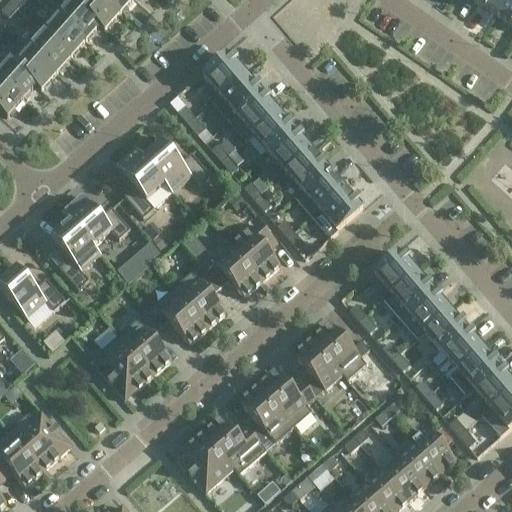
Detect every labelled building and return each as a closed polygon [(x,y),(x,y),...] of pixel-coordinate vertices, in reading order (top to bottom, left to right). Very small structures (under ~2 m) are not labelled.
[(21,0),(14,0),(9,5),(17,12),(25,3),(21,0)] [(104,34),(120,16),(101,0),(83,0),(78,6),(73,1),(72,2),(100,28),(99,29),(104,34)] [(101,0),(120,16),(134,0),(133,0),(101,0)] [(498,20),(511,0),(480,0),(477,6),(498,20)] [(511,29),(511,0),(498,20),(511,29)] [(85,44),(99,29),(100,28),(72,2),(57,19),(85,44)] [(9,21),(17,12),(9,5),(1,14),(9,21)] [(71,60),(85,44),(57,19),(43,34),(38,30),(37,30),(71,60)] [(56,76),(71,60),(37,30),(23,47),(56,76)] [(56,76),(23,47),(19,43),(5,59),(36,88),(35,89),(41,94),(42,92),(56,76)] [(202,80),(220,100),(247,77),(236,65),(238,64),(234,60),(233,61),(229,57),(202,80)] [(23,103),(35,89),(36,88),(5,59),(3,58),(0,60),(0,83),(22,104),(23,103)] [(229,125),(263,96),(247,77),(220,100),(212,106),(229,125)] [(0,114),(7,121),(22,104),(0,83),(0,114)] [(279,115),(263,96),(229,125),(245,144),(279,115)] [(178,116),(188,128),(195,121),(185,110),(178,116)] [(296,134),(279,115),(245,144),(246,145),(253,139),(269,157),(296,134)] [(205,133),(195,121),(188,128),(198,139),(205,133)] [(285,176),(312,153),(296,134),(269,157),(285,176)] [(135,152),(134,152),(173,196),(191,180),(199,189),(210,179),(191,158),(180,167),(161,144),(143,160),(135,152)] [(211,154),(221,166),(228,159),(218,148),(211,154)] [(173,196),(134,152),(115,169),(135,191),(124,200),(143,222),(154,213),(146,204),(164,188),(172,197),(173,196)] [(295,201),(329,172),(312,153),(285,176),(301,195),(294,201),(295,201)] [(238,171),(228,159),(221,166),(231,177),(238,171)] [(345,191),(329,172),(295,201),(311,220),(345,191)] [(244,192),(254,204),(261,197),(251,186),(244,192)] [(338,235),(336,233),(362,211),(345,191),(311,220),(330,242),(338,235)] [(271,209),(261,197),(254,204),(264,215),(271,209)] [(81,199),(62,215),(100,259),(101,259),(93,250),(111,234),(119,243),(130,233),(111,212),(100,221),(81,199)] [(100,259),(62,215),(61,216),(69,224),(51,240),(70,263),(59,272),(78,294),(89,284),(82,276),(100,259)] [(284,224),(277,230),(287,242),(294,235),(284,224)] [(228,244),(227,245),(262,285),(280,269),(266,252),(275,245),(260,227),(233,250),(228,244)] [(304,247),(294,235),(287,242),(297,254),(304,247)] [(129,284),(164,257),(152,243),(118,270),(129,284)] [(262,285),(227,245),(209,261),(215,267),(206,275),(214,284),(223,276),(244,301),(262,285)] [(384,304),(418,275),(401,255),(374,278),(391,297),(383,304),(384,304)] [(54,315),(65,305),(46,283),(35,293),(16,270),(0,283),(0,291),(27,323),(46,306),(54,315)] [(205,292),(214,284),(206,275),(197,283),(191,276),(173,292),(208,332),(226,316),(205,292)] [(434,294),(418,275),(384,304),(400,323),(434,294)] [(208,332),(173,292),(155,308),(161,315),(152,322),(159,331),(168,324),(189,348),(208,332)] [(417,342),(451,313),(434,294),(400,323),(417,342)] [(349,314),(359,326),(367,319),(356,308),(349,314)] [(441,355),(467,332),(451,313),(417,342),(417,343),(425,337),(441,355)] [(377,331),(367,319),(359,326),(369,337),(377,331)] [(150,339),(159,331),(152,322),(142,330),(136,323),(118,339),(153,379),(171,364),(150,339)] [(331,328),(313,344),(348,384),(366,368),(360,362),(369,354),(361,345),(352,353),(331,328)] [(484,351),(467,332),(441,355),(457,374),(449,380),(450,380),(484,351)] [(153,379),(118,339),(100,355),(105,361),(95,370),(112,389),(113,388),(111,386),(120,378),(135,395),(153,379)] [(348,384),(313,344),(295,360),(316,384),(308,391),(301,384),(315,401),(324,393),(325,394),(342,379),(347,385),(348,384)] [(389,346),(382,352),(392,364),(399,358),(389,346)] [(23,374),(34,366),(23,351),(12,359),(23,374)] [(466,399),(500,370),(484,351),(450,380),(466,399)] [(410,369),(399,358),(392,364),(403,375),(410,369)] [(511,393),(511,383),(500,370),(466,399),(467,400),(474,394),(490,412),(511,393)] [(315,401),(301,384),(291,392),(277,375),(259,391),(294,431),(312,416),(307,410),(316,402),(315,401)] [(415,390),(425,402),(432,395),(422,384),(415,390)] [(16,388),(8,395),(15,404),(24,397),(16,388)] [(294,431),(259,391),(241,407),(262,431),(253,439),(260,448),(270,440),(275,447),(294,431)] [(511,427),(511,393),(490,412),(507,432),(511,427)] [(443,407),(432,395),(425,402),(435,414),(443,407)] [(391,422),(400,414),(393,406),(384,414),(391,422)] [(381,430),(391,422),(384,414),(375,422),(381,430)] [(71,450),(41,416),(31,425),(26,419),(8,435),(42,475),(71,450)] [(448,428),(458,440),(465,434),(455,422),(448,428)] [(260,448),(253,439),(246,432),(237,439),(222,423),(204,438),(239,478),(266,455),(260,448)] [(100,424),(94,430),(99,435),(105,430),(100,424)] [(360,448),(369,441),(362,433),(353,441),(360,448)] [(429,433),(412,448),(439,478),(455,464),(429,433)] [(476,445),(465,434),(458,440),(468,451),(476,445)] [(42,475),(8,435),(0,441),(0,480),(1,481),(10,474),(24,490),(42,475)] [(239,478),(204,438),(186,454),(201,471),(192,479),(190,477),(189,478),(205,497),(233,473),(238,479),(239,478)] [(351,456),(360,448),(353,441),(344,449),(351,456)] [(439,478),(412,448),(397,461),(424,491),(439,478)] [(338,467),(332,460),(322,468),(329,475),(338,467)] [(424,491),(397,461),(382,474),(409,505),(424,491)] [(320,483),(329,475),(322,468),(313,475),(320,483)] [(400,511),(409,505),(382,474),(366,487),(387,511),(400,511)] [(259,496),(267,505),(279,495),(271,485),(259,496)] [(298,502),(307,494),(301,486),(292,494),(298,502)] [(387,511),(366,487),(351,501),(360,511),(387,511)] [(289,510),(298,502),(292,494),(283,502),(289,510)] [(360,511),(351,501),(337,511),(335,511),(331,507),(330,508),(333,511),(360,511)]
